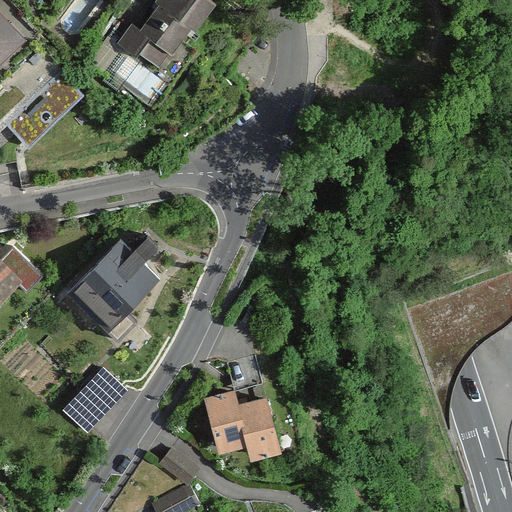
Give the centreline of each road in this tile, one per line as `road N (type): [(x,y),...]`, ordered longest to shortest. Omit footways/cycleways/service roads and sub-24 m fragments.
road 1 (motorway): [(301,0),(393,201),(457,367),(500,511)]
road 2 (residential): [(72,511),(148,397),(231,244),(237,207),(219,174)]
road 3 (residential): [(219,174),(171,173),(0,206)]
road 4 (residential): [(283,0),(292,30),(282,100),(219,174)]
